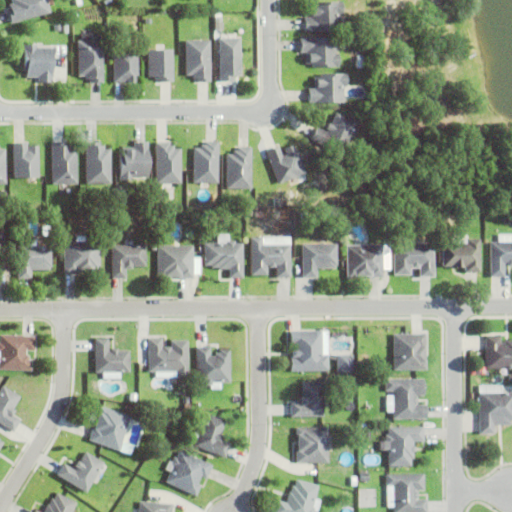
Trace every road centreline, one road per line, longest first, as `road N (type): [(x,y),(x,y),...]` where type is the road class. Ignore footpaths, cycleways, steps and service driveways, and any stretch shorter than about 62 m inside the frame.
road 1 (residential): [(62,312),(62,367),(50,421),(0,507),(454,309)]
road 2 (residential): [(0,312),(511,308)]
road 3 (residential): [(265,0),(267,95),(250,112),(0,112)]
road 4 (residential): [(234,511),(255,460),(256,311)]
